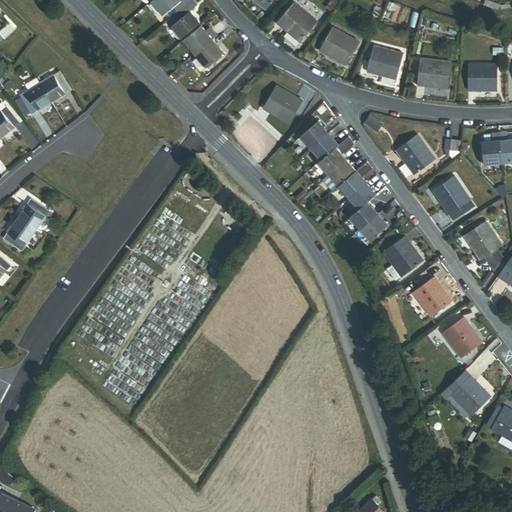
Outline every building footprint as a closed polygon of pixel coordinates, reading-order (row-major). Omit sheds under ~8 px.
[(179,12),(193,0),(192,0),(182,0),(182,1),(181,0),(153,0),(152,1),(164,15),(168,12),(172,17),(179,12)] [(184,40),(202,25),(190,11),(197,6),(193,0),(179,12),(183,17),(172,26),(184,40)] [(255,0),(266,10),(274,0),(255,0)] [(484,0),(483,4),(497,9),(499,4),(487,0),(484,0)] [(301,42),(318,22),(294,3),(278,22),(288,31),(300,42),(301,42)] [(172,26),(183,17),(179,12),(172,17),(168,20),(172,26)] [(0,36),(5,42),(16,31),(0,15),(0,36)] [(195,54),(213,39),(208,33),(202,25),(184,40),(195,54)] [(320,50),(347,65),(360,42),(333,27),(320,50)] [(213,39),(217,36),(212,29),(208,33),(213,39)] [(300,42),(288,31),(284,36),(296,46),(300,42)] [(206,67),(224,53),(213,39),(195,54),(206,67)] [(395,78),(397,79),(404,54),(375,46),(368,71),(383,75),(395,78)] [(418,84),(448,87),(451,62),(421,58),(418,84)] [(469,90),(498,91),(498,65),(469,64),(469,90)] [(62,91),(68,87),(55,69),(50,73),(62,91)] [(48,101),(62,91),(50,73),(35,83),(48,101)] [(393,86),(395,78),(383,75),(381,82),(393,86)] [(35,110),(48,101),(35,83),(22,92),(35,110)] [(289,124),(290,122),(303,101),(276,86),(263,108),(289,124)] [(30,114),(35,110),(22,92),(17,96),(30,114)] [(290,122),(296,125),(308,105),(303,101),(290,122)] [(0,113),(13,128),(18,123),(4,106),(0,108),(0,113)] [(0,137),(1,138),(13,128),(0,113),(0,137)] [(383,123),(370,115),(364,123),(378,131),(383,123)] [(306,143),(312,149),(329,134),(319,122),(301,137),(306,143)] [(500,141),(508,140),(507,132),(499,133),(500,141)] [(336,147),(339,145),(329,134),(312,149),(322,160),(336,147)] [(415,174),(435,159),(418,135),(397,150),(415,174)] [(336,147),(343,154),(355,143),(349,136),(339,145),(336,147)] [(302,146),(306,143),(301,137),(297,140),(302,146)] [(511,162),(511,139),(508,140),(500,141),(502,163),(511,162)] [(450,150),(460,151),(461,141),(452,140),(452,141),(450,150)] [(485,165),(502,163),(500,141),(493,142),(490,142),(483,143),(485,165)] [(346,159),(343,154),(336,147),(322,160),(319,162),(329,174),(346,159)] [(339,186),(356,171),(346,159),(329,174),(339,186)] [(356,171),(363,179),(374,170),(368,161),(356,171)] [(366,183),(363,179),(356,171),(339,186),(349,197),(366,183)] [(433,190),(449,215),(471,201),(455,176),(433,190)] [(359,209),(368,201),(376,194),(366,183),(349,197),(359,209)] [(377,210),(385,202),(377,194),(370,202),(377,210)] [(43,218),(47,213),(29,200),(25,206),(43,218)] [(361,228),(378,213),(368,201),(359,209),(351,216),(361,228)] [(471,201),(449,215),(454,222),(475,208),(471,201)] [(33,233),(43,218),(25,206),(15,220),(33,233)] [(361,228),(371,239),(388,225),(378,213),(361,228)] [(24,248),(33,233),(15,220),(5,235),(24,248)] [(487,221),(465,236),(482,260),(486,257),(498,249),(503,245),(487,221)] [(20,253),(24,248),(5,235),(1,240),(20,253)] [(384,252),(402,276),(423,261),(405,236),(384,252)] [(495,271),(504,258),(498,249),(486,257),(495,271)] [(511,255),(498,275),(511,285),(511,255)] [(5,275),(9,269),(0,262),(0,288),(3,291),(11,280),(5,275)] [(417,289),(430,279),(426,274),(413,283),(417,289)] [(431,316),(452,301),(434,276),(430,279),(417,289),(413,292),(431,316)] [(443,333),(461,358),(482,342),(464,318),(443,333)] [(471,377),(466,372),(452,385),(457,391),(471,377)] [(472,416),(491,398),(471,377),(457,391),(452,395),(472,416)] [(452,395),(457,391),(452,385),(442,395),(447,400),(452,395)] [(492,429),(511,440),(511,410),(504,406),(503,409),(498,418),(492,428),(492,429)] [(498,418),(503,409),(498,406),(493,415),(498,418)] [(492,428),(498,418),(493,415),(487,425),(492,428)] [(13,477),(0,466),(0,480),(1,482),(8,483),(13,477)] [(36,511),(37,511),(3,495),(0,502),(0,511),(36,511)] [(381,511),(377,506),(381,503),(375,497),(358,511),(381,511)]
